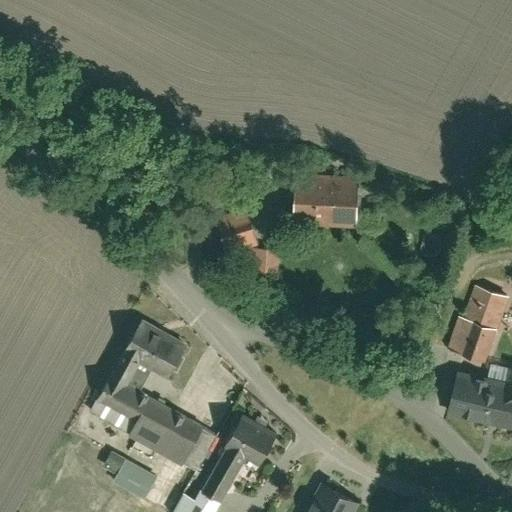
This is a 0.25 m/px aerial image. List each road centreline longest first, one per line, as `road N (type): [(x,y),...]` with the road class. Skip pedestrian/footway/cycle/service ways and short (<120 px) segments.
road 1 (residential): [(506,509),(401,492),(325,451),(194,308)]
road 2 (residential): [(506,509),(436,429),(365,383),(194,308)]
road 3 (residential): [(194,308),(0,136)]
